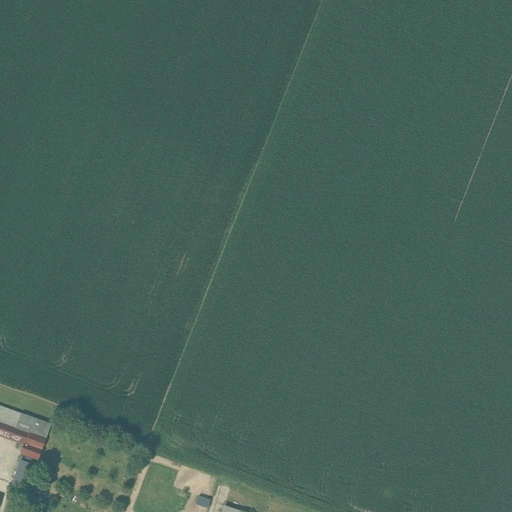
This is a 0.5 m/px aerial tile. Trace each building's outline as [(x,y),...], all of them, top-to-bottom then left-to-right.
[(22,415),(0,407),(0,435),(24,444),(30,425),(19,421),(22,415)] [(50,425),(22,415),(19,421),(30,425),(24,444),(41,450),(50,425)] [(41,450),(24,444),(20,454),(37,460),(41,450)] [(35,466),(24,463),(11,502),(22,505),(23,503),(25,503),(29,492),(26,491),(35,466)] [(208,507),(210,498),(197,496),(196,505),(208,507)]
